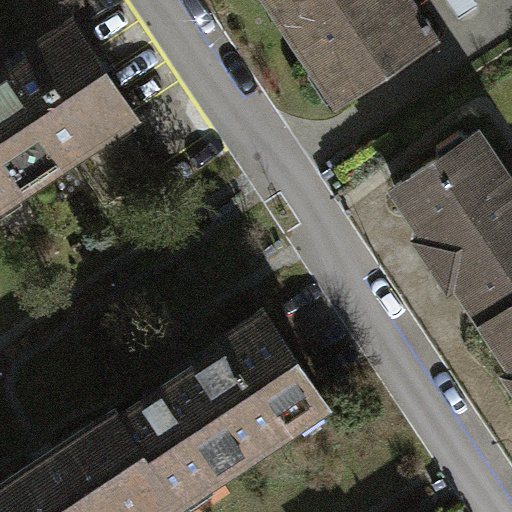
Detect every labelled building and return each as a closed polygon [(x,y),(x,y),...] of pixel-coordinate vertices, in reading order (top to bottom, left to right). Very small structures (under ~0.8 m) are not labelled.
[(274,0),(338,96),(431,34),(408,0),(274,0)] [(478,6),(473,0),(447,0),(460,19),(478,6)] [(121,116),(131,109),(71,19),(32,45),(37,52),(0,76),(0,195),(72,148),(121,116)] [(121,116),(72,148),(108,201),(157,169),(121,116)] [(511,184),(475,129),(394,182),(485,319),(511,301),(511,184)] [(511,301),(485,319),(511,360),(511,301)] [(175,496),(324,397),(264,307),(190,357),(194,363),(119,413),(170,489),(175,496)] [(135,511),(170,489),(119,413),(115,407),(0,483),(0,511),(135,511)]
